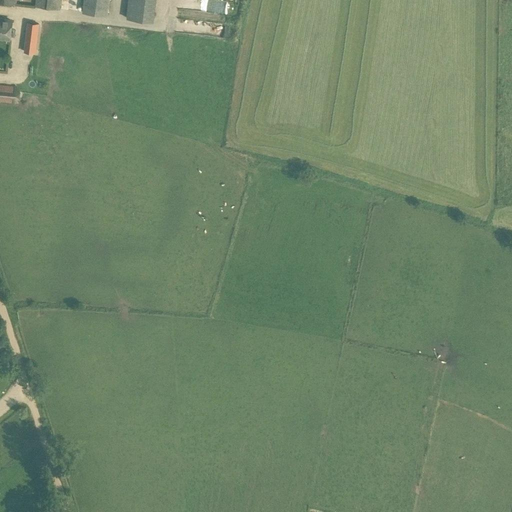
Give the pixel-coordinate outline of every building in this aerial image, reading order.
[(35,0),(35,6),(60,9),(61,0),(35,0)] [(84,0),(83,11),(108,14),(110,0),(84,0)] [(127,0),(125,19),(152,22),(155,0),(127,0)] [(0,18),(0,37),(10,39),(12,20),(0,18)] [(29,22),(25,51),(33,52),(37,23),(29,22)] [(0,101),(15,103),(19,98),(19,93),(17,87),(0,85),(0,101)]
